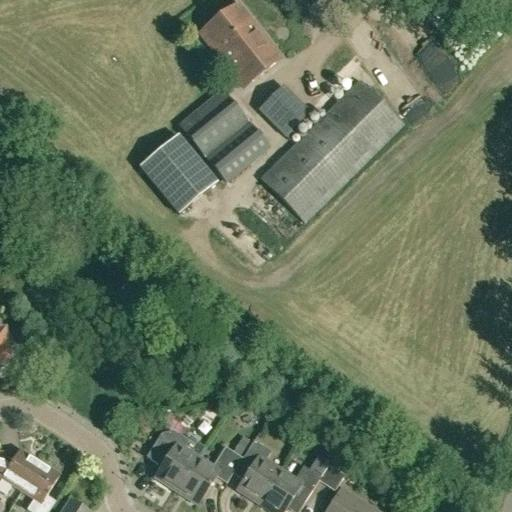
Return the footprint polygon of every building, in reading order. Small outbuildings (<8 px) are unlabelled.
[(281,60),(237,5),(199,35),(243,90),(281,60)] [(304,224),(403,126),(360,82),(261,180),(304,224)] [(269,150),(220,90),(178,125),(226,185),(269,150)] [(285,138),(307,116),(281,90),(259,112),(285,138)] [(139,169),(178,216),(216,185),(177,138),(139,169)] [(0,363),(9,362),(6,346),(2,347),(0,332),(0,363)] [(175,493),(198,459),(183,449),(187,442),(172,432),(161,435),(145,459),(161,468),(154,479),(175,493)] [(243,438),(233,453),(239,456),(248,442),(243,438)] [(258,506),(280,471),(265,462),(270,453),(253,442),(252,444),(247,452),(242,460),(233,474),(238,477),(243,480),(236,492),(258,506)] [(198,459),(175,493),(197,507),(215,479),(219,481),(226,485),(233,474),(242,460),(224,449),(212,468),(198,459)] [(21,494),(39,464),(20,452),(12,464),(6,460),(7,455),(0,453),(0,480),(4,483),(0,488),(0,493),(6,498),(12,488),(21,494)] [(39,464),(21,494),(33,501),(26,511),(27,511),(49,511),(55,503),(46,497),(59,477),(39,464)] [(334,493),(344,477),(329,466),(320,480),(318,483),(334,493)] [(318,483),(320,480),(302,469),(300,472),(295,481),(280,471),(258,506),(267,511),(284,511),(291,502),(301,508),(312,492),(318,483)] [(374,511),(340,490),(326,511),(374,511)] [(68,506),(67,506),(58,500),(57,500),(57,501),(56,503),(55,504),(51,510),(54,511),(64,511),(68,507),(68,506)] [(83,511),(70,503),(64,511),(83,511)]
